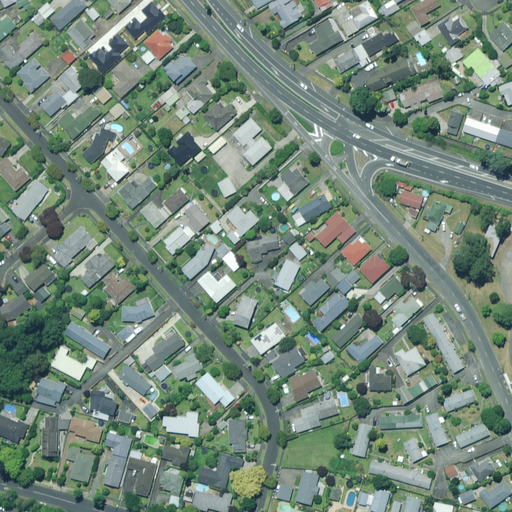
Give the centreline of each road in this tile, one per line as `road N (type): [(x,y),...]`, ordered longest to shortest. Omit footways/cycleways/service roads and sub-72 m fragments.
road 1 (residential): [(86,194),(268,397),(275,432),(256,511)]
road 2 (unclassified): [(364,196),(456,300),(511,414)]
road 3 (trunk): [(212,0),(264,57),(350,119)]
road 4 (trunk): [(350,119),(511,180)]
road 5 (residential): [(0,99),(86,194)]
road 6 (trunk): [(276,91),(189,0)]
